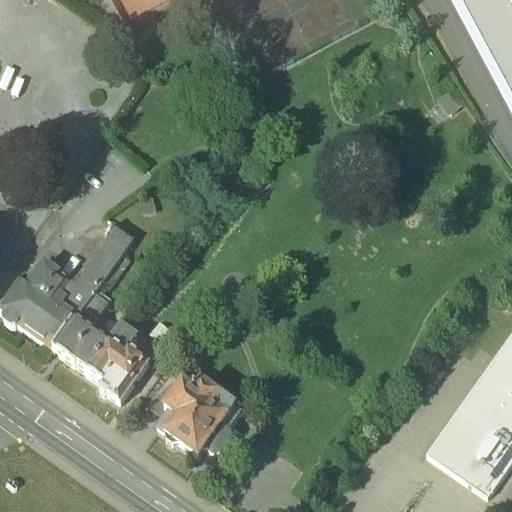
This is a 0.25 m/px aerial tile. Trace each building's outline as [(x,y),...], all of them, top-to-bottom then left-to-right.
[(511,0),(447,0),(511,120),(511,0)] [(466,109),(457,95),(441,106),(452,121),(466,109)] [(73,288),(59,308),(77,320),(79,321),(97,295),(103,287),(121,261),(134,243),(115,229),(73,288)] [(121,261),(103,287),(111,293),(130,266),(121,261)] [(54,264),(48,271),(44,268),(30,287),(59,308),(73,288),(58,278),(63,270),(54,264)] [(30,287),(24,283),(0,318),(0,319),(5,322),(3,325),(4,329),(11,334),(15,333),(17,331),(53,356),(77,320),(59,308),(30,287)] [(97,295),(79,321),(88,328),(93,321),(97,324),(111,305),(97,295)] [(53,356),(52,357),(76,374),(77,373),(88,380),(109,349),(91,336),(94,332),(88,328),(79,321),(77,320),(53,356)] [(88,380),(87,381),(103,392),(100,396),(101,399),(105,402),(108,401),(121,410),(149,370),(129,356),(137,344),(121,332),(109,349),(88,380)] [(511,342),(426,463),(488,507),(511,470),(511,342)] [(242,419),(201,390),(197,395),(195,394),(193,397),(183,390),(164,416),(169,420),(157,437),(166,443),(167,450),(173,454),(180,453),(198,466),(204,457),(213,463),(219,461),(231,446),(230,439),(229,438),(242,419)]
